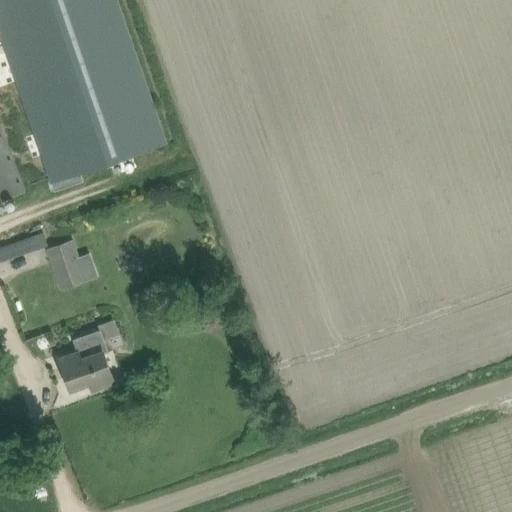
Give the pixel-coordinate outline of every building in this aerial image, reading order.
[(0,0),(0,21),(54,178),(169,138),(121,0),(0,0)] [(0,201),(28,191),(0,120),(0,201)] [(0,257),(36,246),(33,236),(0,247),(0,257)] [(88,280),(80,257),(74,239),(47,248),(61,290),(88,280)] [(115,381),(105,352),(108,351),(100,329),(75,339),(79,352),(60,358),(71,389),(89,383),(92,390),(115,381)]
